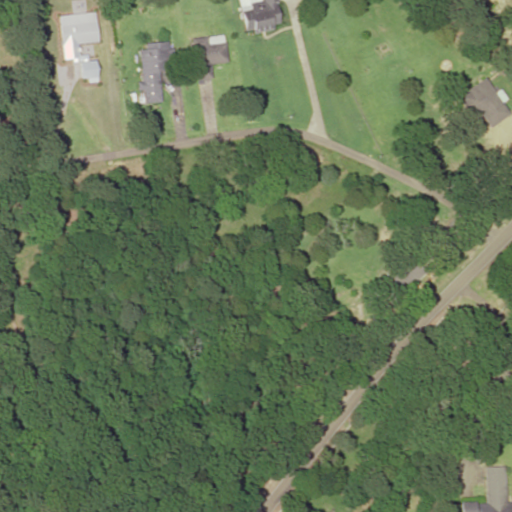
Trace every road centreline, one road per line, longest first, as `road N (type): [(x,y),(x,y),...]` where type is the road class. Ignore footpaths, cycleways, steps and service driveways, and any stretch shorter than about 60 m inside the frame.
road 1 (residential): [(0,178),(267,128),(435,193),(500,241)]
road 2 (tertiary): [(511,231),(402,335),(264,511)]
